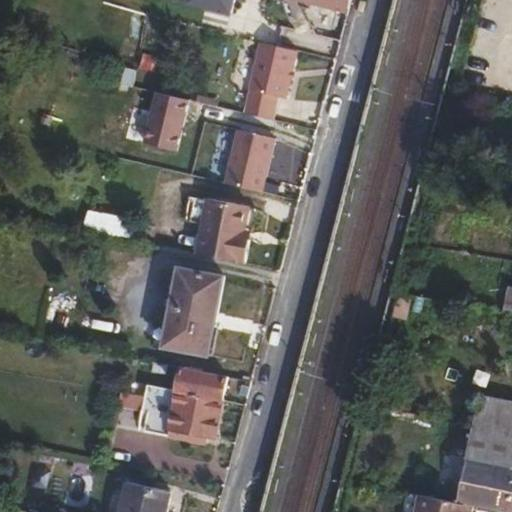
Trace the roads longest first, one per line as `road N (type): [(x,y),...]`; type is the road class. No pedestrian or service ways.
road 1 (residential): [(236,511),(373,0)]
road 2 (unknown): [(313,226),(219,191),(184,186),(160,199)]
